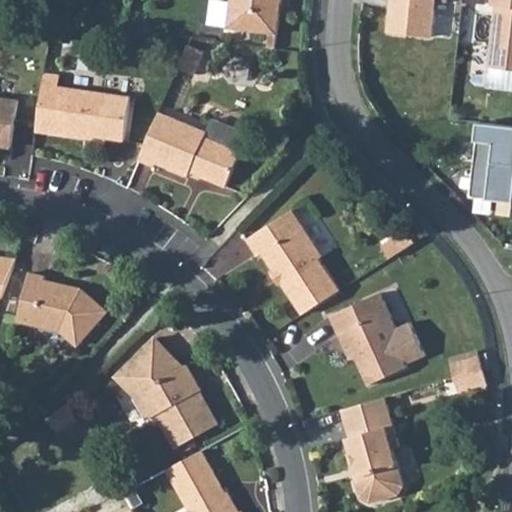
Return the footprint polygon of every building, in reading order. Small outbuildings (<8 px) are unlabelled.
[(230,0),(227,26),(277,31),(280,0),(230,0)] [(435,0),(393,0),(392,14),(390,14),(388,34),(432,39),(435,0)] [(511,70),(511,0),(493,0),(493,6),(496,7),(489,68),(511,70)] [(202,53),(188,47),(182,63),(179,70),(192,75),(202,53)] [(68,137),(84,139),(84,136),(123,142),(129,99),(74,91),(58,89),(60,78),(45,76),(37,132),(68,137)] [(0,145),(10,147),(17,100),(0,98),(0,145)] [(225,189),(248,136),(212,121),(207,134),(160,114),(139,161),(155,168),(156,165),(187,178),(191,170),(201,174),(202,179),(225,189)] [(511,127),(479,123),(471,197),(511,201),(511,127)] [(299,210),(328,251),(338,244),(309,204),(299,210)] [(276,271),(282,267),(289,279),(283,283),(304,314),(341,291),(320,258),(324,256),(295,211),(250,241),(260,257),(264,254),(276,271)] [(409,247),(413,244),(405,232),(400,234),(409,247)] [(387,260),(409,247),(400,234),(379,248),(387,260)] [(0,300),(1,300),(16,262),(0,259),(0,300)] [(276,271),(273,274),(280,285),(283,283),(289,279),(282,267),(276,271)] [(18,322),(61,333),(77,347),(107,313),(81,290),(76,296),(67,287),(44,282),(45,279),(29,275),(18,322)] [(406,365),(425,356),(410,323),(397,328),(381,294),(332,316),(347,350),(352,348),(356,358),(368,385),(407,368),(406,365)] [(197,383),(189,368),(185,370),(158,340),(118,378),(137,397),(150,422),(158,417),(176,449),(219,427),(201,394),(198,396),(192,385),(197,383)] [(347,350),(351,360),(356,358),(352,348),(347,350)] [(476,372),(486,369),(482,354),(472,357),(476,372)] [(490,383),(486,369),(476,372),(469,374),(473,389),(490,383)] [(197,383),(192,385),(198,396),(201,394),(203,392),(197,383)] [(344,410),(351,437),(349,438),(354,453),(349,454),(352,466),(357,465),(359,475),(355,476),(361,498),(366,500),(385,495),(386,499),(398,497),(404,485),(393,448),(401,447),(386,398),(344,410)] [(82,419),(73,403),(48,420),(55,433),(82,419)] [(168,471),(190,511),(236,511),(227,495),(220,499),(217,493),(220,487),(202,453),(168,471)] [(366,500),(370,503),(386,499),(385,495),(366,500)]
